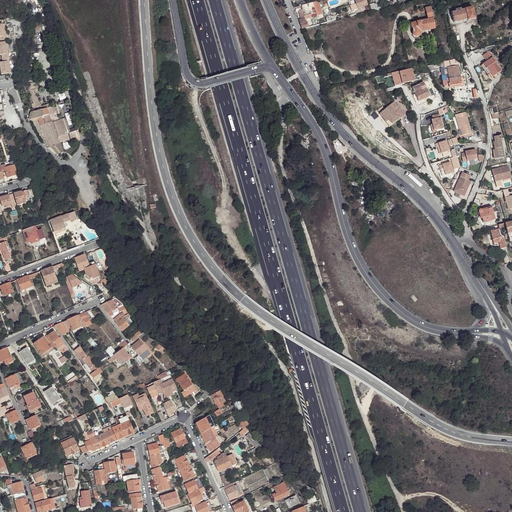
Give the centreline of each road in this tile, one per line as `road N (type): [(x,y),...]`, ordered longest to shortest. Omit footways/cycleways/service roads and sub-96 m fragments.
road 1 (motorway): [(143,0),(166,177),(195,245),(220,279),(259,313),(445,429),(511,441)]
road 2 (motorway): [(360,511),(213,0)]
road 3 (motorway): [(197,0),(343,511)]
road 4 (track): [(403,511),(350,380),(281,160),(282,122)]
road 5 (secondary): [(270,64),(315,130),(364,269),(416,322),(466,334)]
road 6 (tertiary): [(451,239),(331,120),(293,57)]
road 7 (residential): [(463,217),(486,143),(484,107),(464,53)]
road 8 (residential): [(229,511),(183,419),(139,438)]
